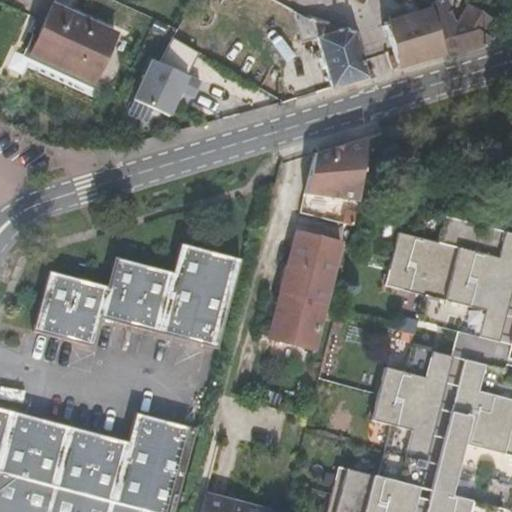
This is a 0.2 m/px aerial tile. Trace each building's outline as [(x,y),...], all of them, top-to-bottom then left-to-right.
[(468,3),(458,17),(452,19),(446,0),(427,0),(430,7),(435,24),(445,52),(493,37),(482,31),(490,16),(468,3)] [(38,39),(33,37),(20,65),(93,99),(99,86),(94,83),(117,35),(52,6),(38,39)] [(430,7),(384,21),(398,67),(445,52),(435,24),(430,7)] [(302,15),(288,8),(300,41),(316,37),(332,87),(367,76),(354,31),(350,31),(302,15)] [(198,86),(146,64),(130,103),(169,119),(179,94),(192,100),(198,86)] [(305,196),(353,201),(362,139),(310,155),(305,196)] [(511,237),(443,221),(436,248),(396,238),(383,291),(423,301),(416,327),(454,336),(507,349),(511,350),(511,237)] [(311,350),(338,245),(294,234),(266,347),(275,348),(277,342),(311,350)] [(208,250),(211,240),(191,235),(188,244),(178,242),(169,271),(112,255),(103,285),(47,269),(30,330),(89,346),(97,316),(213,349),(239,259),(208,250)] [(501,374),(507,349),(454,336),(448,360),(501,374)] [(511,376),(501,374),(448,360),(410,351),(404,376),(384,371),(371,425),(391,430),(378,481),(338,471),(328,511),(509,511),(511,501),(511,376)] [(0,409),(0,511),(169,511),(192,429),(134,413),(124,445),(0,409)] [(267,511),(205,495),(200,511),(267,511)]
